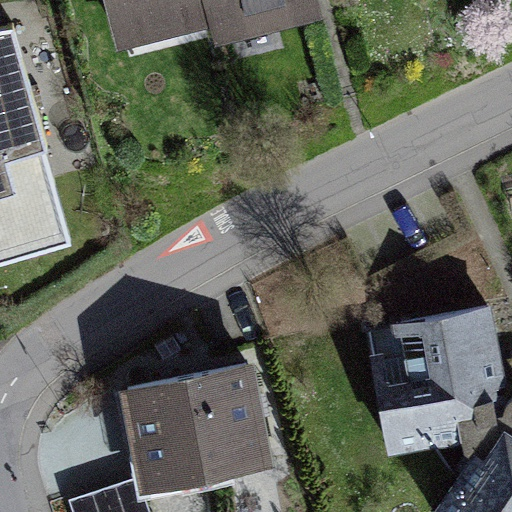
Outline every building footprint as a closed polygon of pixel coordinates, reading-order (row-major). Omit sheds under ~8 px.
[(109,0),(121,56),(224,34),(216,0),(109,0)] [(216,0),(224,34),(228,53),(333,31),(326,0),(325,0),(216,0)] [(0,264),(105,237),(48,20),(0,32),(0,264)] [(511,511),(511,388),(493,309),(368,335),(390,454),(474,438),(493,447),(447,511),(511,511)] [(245,364),(130,391),(141,438),(155,496),(270,470),(245,364)] [(151,511),(137,470),(69,493),(75,511),(151,511)]
